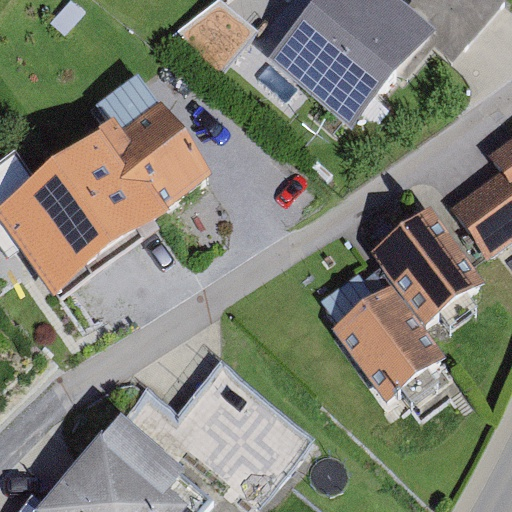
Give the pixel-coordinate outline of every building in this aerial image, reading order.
[(227,0),(180,34),(212,79),(260,45),(227,0)] [(396,0),(320,0),(280,54),(363,117),(432,26),(396,0)] [(161,118),(7,231),(57,299),(211,185),(161,118)] [(511,250),(511,147),(492,162),(503,178),(453,212),(490,266),(511,250)] [(405,283),(324,336),(370,407),(441,361),(412,316),(469,279),(430,219),(383,250),(405,283)] [(206,511),(144,456),(93,511),(206,511)]
